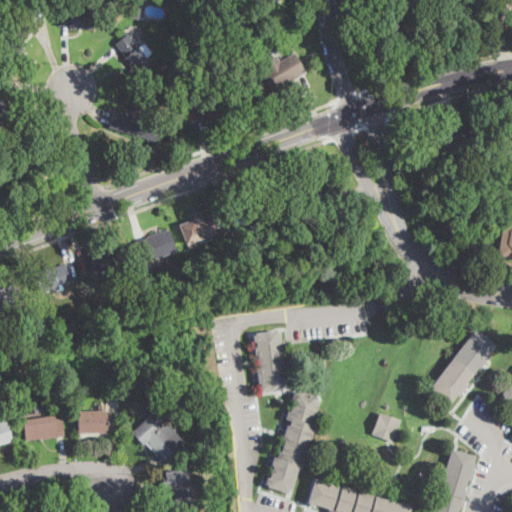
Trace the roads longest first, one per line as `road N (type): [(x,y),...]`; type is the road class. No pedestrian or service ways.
road 1 (tertiary): [(0,244),(408,93),(511,70)]
road 2 (residential): [(511,295),(452,282),(400,234)]
road 3 (residential): [(337,119),(400,234)]
road 4 (residential): [(400,234),(372,106)]
road 5 (residential): [(100,207),(70,122),(72,88)]
